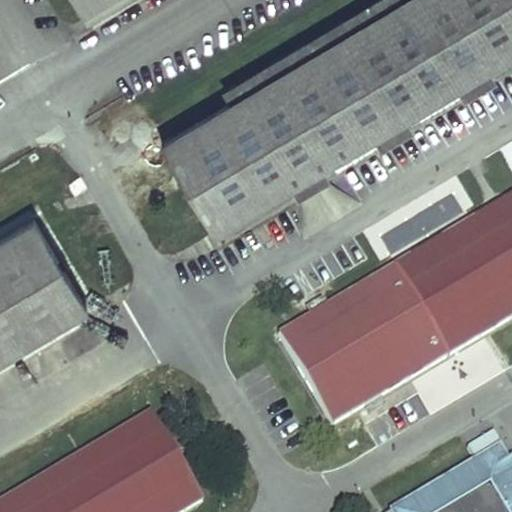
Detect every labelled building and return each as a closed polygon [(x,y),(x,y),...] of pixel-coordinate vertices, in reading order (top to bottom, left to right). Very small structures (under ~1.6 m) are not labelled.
[(79,0),(88,14),(111,0),(79,0)] [(511,0),(405,0),(164,143),(212,225),(511,47),(511,0)] [(511,202),(281,339),(332,424),(511,317),(511,202)] [(34,222),(0,242),(0,352),(82,304),(34,222)] [(151,416),(0,505),(0,511),(185,511),(202,502),(151,416)] [(511,511),(511,491),(500,471),(503,469),(494,454),(396,511),(511,511)] [(511,463),(503,469),(500,471),(511,491),(511,463)]
